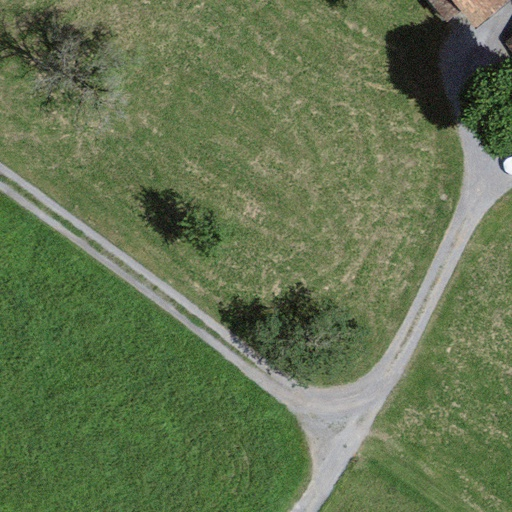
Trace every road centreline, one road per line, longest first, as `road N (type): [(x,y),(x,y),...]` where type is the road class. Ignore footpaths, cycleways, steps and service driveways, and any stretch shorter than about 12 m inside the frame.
road 1 (track): [(300,511),(429,297),(489,169),(464,73),(474,47),(511,18)]
road 2 (track): [(0,174),(348,434)]
road 3 (track): [(459,511),(348,434)]
